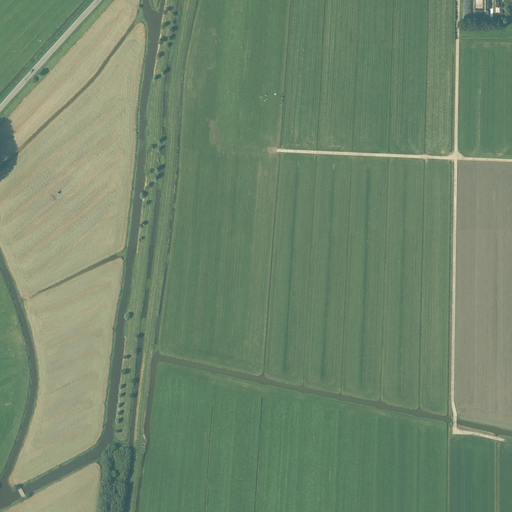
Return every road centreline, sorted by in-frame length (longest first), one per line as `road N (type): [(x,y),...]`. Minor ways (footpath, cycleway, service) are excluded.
road 1 (track): [(502,440),(454,431),(459,0)]
road 2 (track): [(276,150),(511,159)]
road 3 (unclassified): [(0,109),(99,0)]
